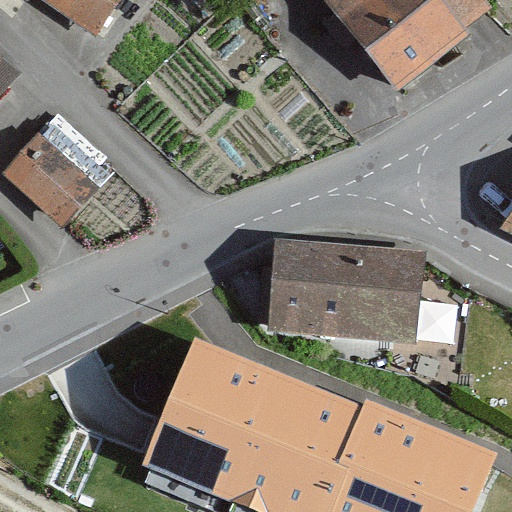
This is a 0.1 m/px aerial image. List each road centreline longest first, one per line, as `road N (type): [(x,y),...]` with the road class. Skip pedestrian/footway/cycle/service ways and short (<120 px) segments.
road 1 (tertiary): [(316,196),(215,235),(0,341)]
road 2 (tertiary): [(446,132),(316,196)]
road 3 (residential): [(316,196),(375,199),(441,228)]
